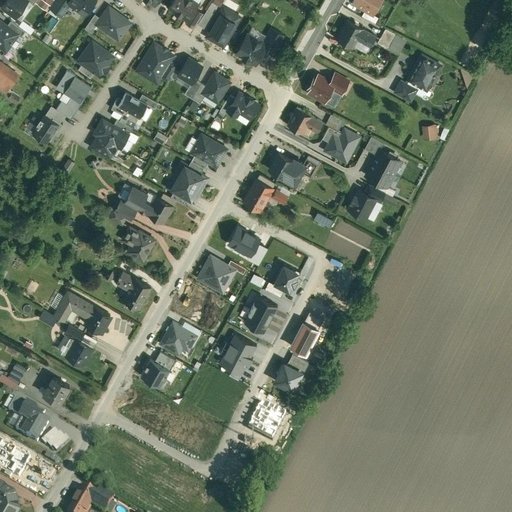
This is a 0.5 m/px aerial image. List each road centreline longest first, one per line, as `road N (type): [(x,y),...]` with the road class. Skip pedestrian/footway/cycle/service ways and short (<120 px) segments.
road 1 (residential): [(221,203),(323,258),(210,471),(102,411)]
road 2 (residential): [(102,411),(221,203)]
road 3 (residential): [(153,21),(283,94)]
road 4 (residential): [(77,135),(153,21)]
